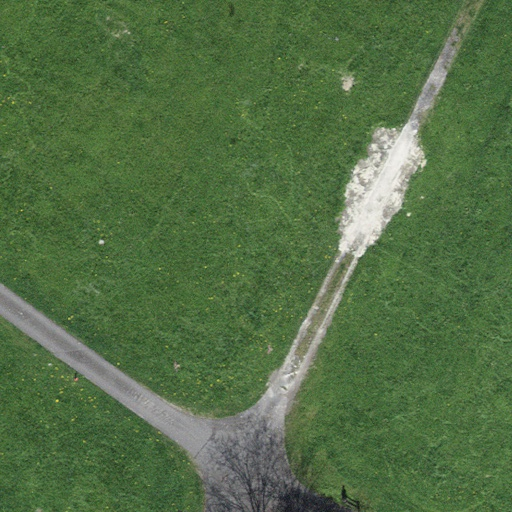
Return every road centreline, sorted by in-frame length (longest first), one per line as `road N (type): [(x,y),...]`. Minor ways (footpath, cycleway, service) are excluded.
road 1 (track): [(243,483),(485,0)]
road 2 (unclassified): [(0,300),(243,483)]
